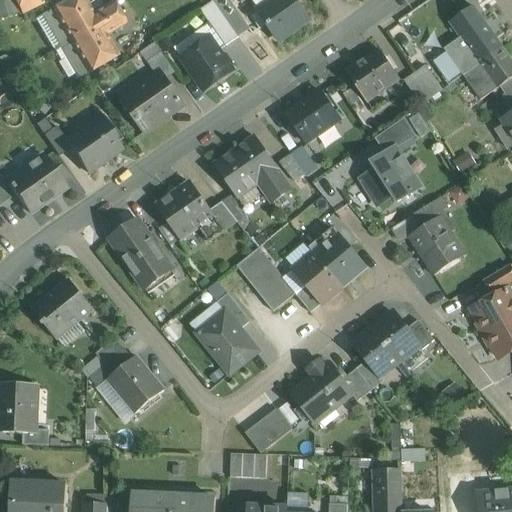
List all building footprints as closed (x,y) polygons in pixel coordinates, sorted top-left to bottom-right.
[(49,0),(20,0),(17,2),(23,14),(50,0),(49,0)] [(86,0),(67,0),(36,19),(55,51),(58,49),(119,13),(113,2),(93,13),(86,0)] [(251,30),(230,0),(215,0),(213,2),(239,38),(251,30)] [(250,0),(260,13),(276,0),(250,0)] [(276,0),(260,13),(259,13),(278,40),(309,19),(295,0),(276,0)] [(239,38),(213,2),(200,11),(225,47),(239,38)] [(119,13),(58,49),(59,49),(65,58),(59,62),(68,78),(74,74),(77,78),(87,72),(88,74),(119,56),(107,35),(126,24),(119,13)] [(485,23),(447,50),(464,75),(502,48),(485,23)] [(210,39),(181,59),(204,92),(233,71),(210,39)] [(464,75),(463,76),(481,101),(497,89),(498,89),(500,87),(511,79),(511,62),(502,49),(502,48),(464,75)] [(379,53),(348,73),(347,70),(345,71),(366,103),(368,102),(366,99),(376,92),(377,93),(397,81),(398,83),(400,82),(379,50),(378,51),(379,53)] [(161,53),(147,63),(157,76),(161,73),(167,80),(176,74),(161,53)] [(443,91),(426,67),(415,74),(432,98),(443,91)] [(157,76),(122,100),(145,133),(184,106),(167,80),(161,73),(157,76)] [(432,98),(415,74),(405,81),(422,105),(432,98)] [(511,79),(500,87),(508,99),(509,99),(511,96),(511,79)] [(319,93),(307,101),(309,103),(288,118),(306,144),(341,120),(323,94),(321,95),(319,93)] [(511,96),(509,99),(508,99),(495,109),(502,120),(511,114),(511,96)] [(424,122),(432,118),(426,107),(409,117),(421,137),(430,132),(424,122)] [(66,139),(65,140),(71,148),(88,173),(124,148),(101,114),(66,139)] [(511,114),(502,120),(511,135),(511,114)] [(404,118),(375,139),(385,155),(395,149),(396,150),(416,137),(404,118)] [(57,126),(44,135),(58,157),(71,148),(65,140),(66,139),(57,126)] [(247,169),(267,155),(256,139),(236,152),(247,169)] [(319,170),(303,148),(291,157),(306,176),(308,178),(319,170)] [(385,155),(369,166),(373,172),(361,180),(378,206),(393,196),(397,202),(420,188),(396,150),(395,149),(385,155)] [(236,152),(215,167),(237,199),(258,185),(247,169),(236,152)] [(43,155),(7,180),(10,184),(9,185),(12,190),(14,189),(31,213),(67,188),(43,155)] [(267,155),(247,169),(258,185),(259,184),(272,204),(291,191),(278,171),(278,170),(267,155)] [(306,176),(291,157),(281,163),(295,183),(306,176)] [(0,206),(11,198),(0,182),(0,206)] [(210,212),(191,183),(158,206),(181,240),(199,228),(209,243),(224,232),(210,212)] [(246,217),(230,198),(222,203),(238,223),(246,217)] [(238,223),(222,203),(210,212),(224,232),(238,223)] [(431,204),(411,217),(419,229),(439,216),(431,204)] [(465,256),(441,219),(410,239),(411,242),(414,240),(425,258),(423,259),(434,276),(465,256)] [(137,221),(111,239),(129,265),(141,256),(150,268),(162,259),(154,248),(155,247),(137,221)] [(314,254),(343,288),(365,269),(333,230),(310,249),(314,254)] [(295,295),(259,250),(237,267),(273,313),(295,295)] [(343,288),(314,254),(293,272),(305,287),(320,305),(321,306),(343,288)] [(511,270),(509,266),(484,281),(494,297),(508,290),(508,291),(511,288),(511,270)] [(94,311),(70,282),(33,312),(44,324),(42,326),(44,328),(46,327),(58,341),(94,311)] [(320,305),(305,287),(295,295),(311,313),(320,305)] [(494,297),(472,310),(486,334),(511,319),(511,297),(508,291),(508,290),(494,297)] [(251,322),(228,295),(217,303),(225,313),(225,312),(240,331),(251,322)] [(240,331),(225,312),(225,313),(197,335),(230,375),(258,353),(240,331)] [(408,330),(395,314),(374,330),(399,361),(419,346),(420,345),(408,330)] [(511,319),(486,334),(500,359),(511,352),(511,319)] [(435,341),(419,321),(408,330),(420,345),(419,346),(423,351),(435,341)] [(399,361),(374,330),(354,345),(367,362),(379,377),(380,376),(399,361)] [(117,339),(96,355),(105,365),(125,349),(117,339)] [(125,349),(105,365),(114,377),(134,360),(125,349)] [(147,373),(137,360),(138,359),(137,358),(134,360),(114,377),(109,381),(121,397),(124,395),(138,412),(136,414),(137,416),(165,392),(149,372),(147,373)] [(379,377),(367,362),(356,370),(372,390),(384,381),(380,376),(379,377)] [(329,364),(291,394),(316,425),(353,396),(354,395),(342,381),(329,364)] [(372,390),(356,370),(342,381),(354,395),(353,396),(358,402),(372,390)] [(33,388),(0,387),(0,430),(23,431),(31,432),(32,430),(33,388)] [(277,410),(245,434),(261,454),(293,430),(277,410)] [(400,424),(390,424),(389,460),(424,461),(424,448),(400,447),(400,424)] [(51,431),(32,430),(31,432),(23,431),(23,446),(50,447),(51,431)] [(243,455),(232,454),(231,478),(243,479),(243,455)] [(255,455),(243,455),(243,479),(254,479),(255,455)] [(267,456),(255,455),(254,479),(266,480),(267,456)] [(402,473),(376,473),(376,511),(402,511),(402,477),(402,473)] [(37,511),(39,484),(11,483),(10,507),(10,511),(37,511)] [(39,484),(37,511),(66,511),(67,486),(39,484)] [(511,511),(511,492),(481,496),(480,495),(479,495),(481,511),(511,511)] [(215,511),(216,499),(132,496),(132,498),(131,511),(215,511)] [(131,511),(132,498),(108,497),(108,506),(107,511),(131,511)]
